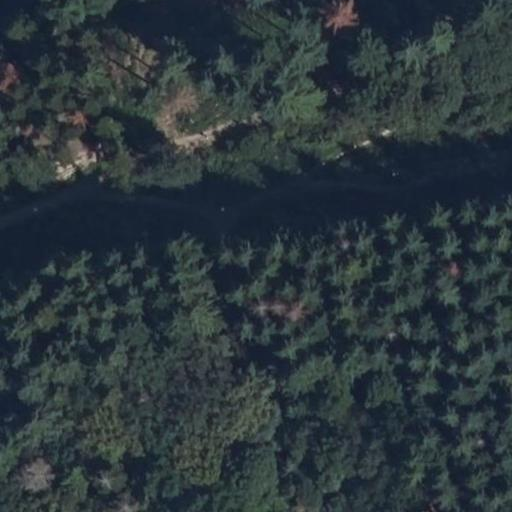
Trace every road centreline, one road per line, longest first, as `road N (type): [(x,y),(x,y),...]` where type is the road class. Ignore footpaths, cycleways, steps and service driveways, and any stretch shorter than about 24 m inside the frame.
road 1 (track): [(0,224),(511,13)]
road 2 (track): [(55,195),(244,202),(410,191),(511,164)]
road 3 (track): [(244,202),(511,78)]
